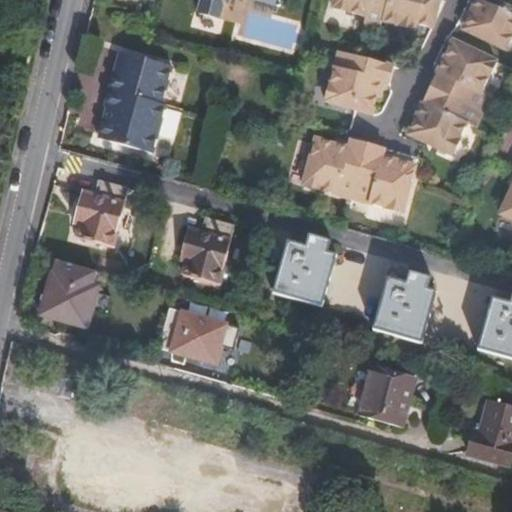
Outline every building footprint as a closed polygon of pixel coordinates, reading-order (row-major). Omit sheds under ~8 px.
[(369,40),(378,0),(335,0),(330,21),(363,29),(361,38),(369,40)] [(378,0),(369,40),(377,42),(379,33),(412,41),(414,34),(430,38),(439,3),(427,0),(378,0)] [(511,0),(475,0),(474,3),(462,29),(505,49),(511,35),(511,0)] [(443,58),(437,71),(430,85),(482,111),(489,96),(479,91),(493,60),(452,41),(443,58)] [(172,68),(121,53),(112,83),(164,96),(172,68)] [(433,69),(437,71),(443,58),(440,56),(433,69)] [(377,90),(381,91),(386,93),(390,76),(335,62),(322,112),(369,124),(373,105),(377,90)] [(164,96),(112,83),(105,107),(107,108),(98,139),(152,154),(165,106),(162,105),(163,101),(164,96)] [(482,111),(430,85),(421,102),(414,115),(406,132),(449,153),(464,122),(474,127),(482,111)] [(414,115),(421,102),(418,100),(411,113),(414,115)] [(304,185),(352,199),(368,143),(351,138),(349,146),(348,150),(334,146),(315,141),(304,185)] [(415,166),(396,162),(381,158),(382,154),(384,147),(368,143),(352,199),(403,213),(415,166)] [(73,235),(109,246),(125,187),(95,179),(91,195),(78,191),(70,222),(76,224),(73,235)] [(511,187),(499,214),(511,219),(511,187)] [(181,273),(218,283),(234,224),(204,215),(200,230),(187,226),(179,257),(184,258),(181,273)] [(273,294),(320,307),(334,257),(324,253),(327,242),(308,237),(304,248),(287,243),(273,294)] [(96,270),(55,258),(40,315),(86,329),(97,288),(91,287),(96,270)] [(373,331),(422,344),(435,293),(426,290),(429,278),(409,272),(406,285),(387,279),(373,331)] [(476,353),(511,362),(511,292),(511,293),(507,305),(491,301),(476,353)] [(226,325),(169,309),(158,348),(215,365),(222,339),(226,325)] [(236,328),(226,325),(222,339),(231,341),(236,328)] [(357,418),(399,430),(414,379),(372,366),(357,418)] [(466,456),(507,468),(511,449),(511,407),(488,401),(479,434),(474,432),(466,456)] [(208,511),(264,511),(271,487),(95,438),(78,497),(129,511),(136,485),(210,506),(208,511)]
